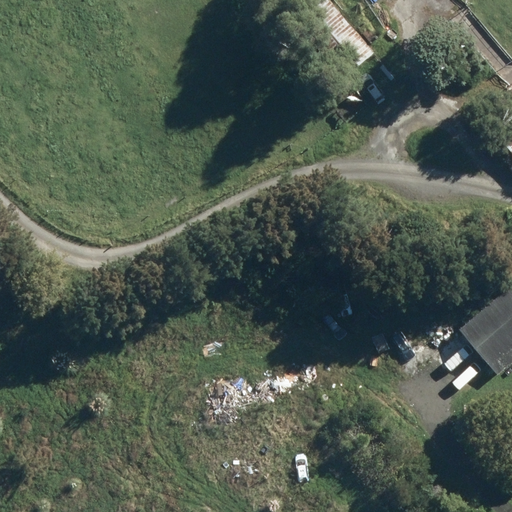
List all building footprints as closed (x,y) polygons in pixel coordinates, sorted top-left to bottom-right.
[(376,52),(332,0),(292,0),(352,72),(376,52)] [(511,82),(481,110),(511,145),(511,82)] [(454,304),(502,370),(511,362),(511,271),(509,274),(504,267),(454,304)] [(241,269),(212,295),(243,329),(271,303),(241,269)] [(409,314),(377,348),(411,379),(442,344),(409,314)]
